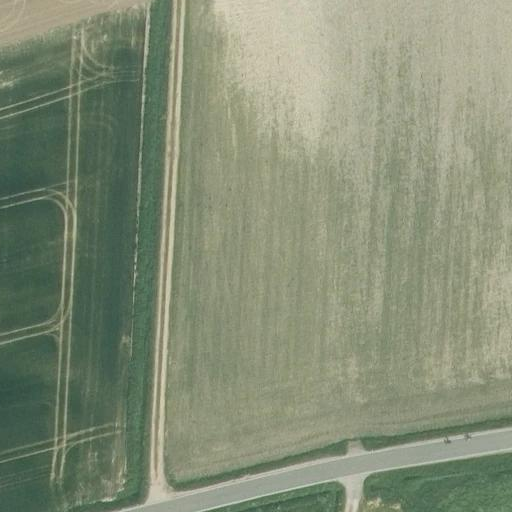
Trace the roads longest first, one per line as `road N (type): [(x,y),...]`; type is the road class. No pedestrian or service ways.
road 1 (track): [(158,510),(178,0)]
road 2 (tertiary): [(511,438),(369,461),(152,511)]
